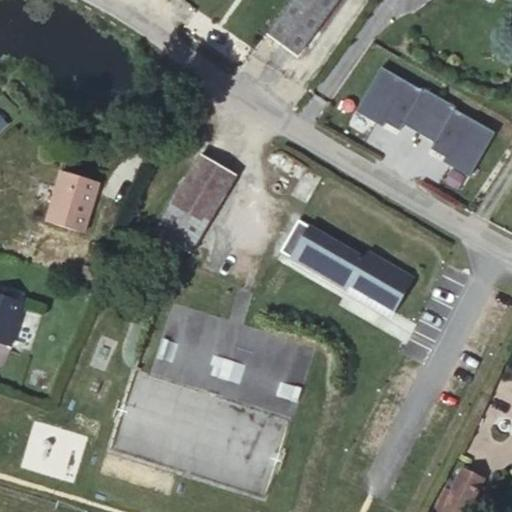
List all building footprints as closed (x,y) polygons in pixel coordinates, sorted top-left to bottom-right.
[(296,57),(337,0),(292,0),(267,35),(296,57)] [(451,167),(471,178),(497,134),(457,111),(458,109),(425,90),(424,92),(384,68),(358,113),(378,124),(380,120),(387,124),(401,132),(405,126),(436,144),(432,150),(447,159),(453,162),(451,167)] [(380,120),(378,124),(384,128),(387,124),(380,120)] [(168,205),(206,228),(237,175),(200,153),(168,205)] [(444,163),(451,167),(453,162),(447,159),(444,163)] [(84,233),(99,182),(61,171),(46,221),(84,233)] [(206,228),(168,205),(153,231),(191,254),(206,228)] [(397,316),(417,283),(371,256),(367,263),(302,225),(284,256),(350,295),(352,291),(397,316)] [(97,280),(100,270),(84,265),(81,275),(97,280)] [(0,342),(10,346),(23,302),(0,295),(0,342)] [(466,511),(483,478),(462,468),(441,511),(466,511)]
